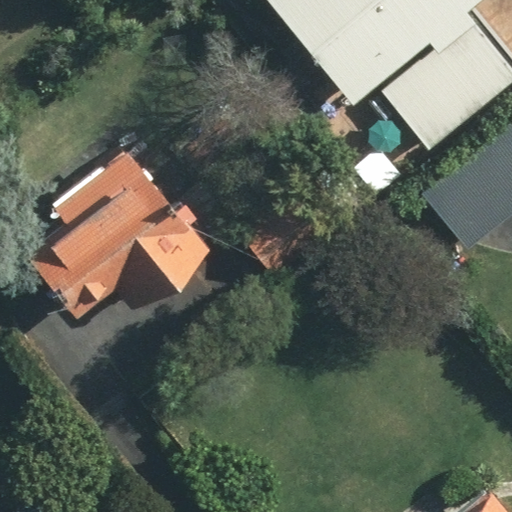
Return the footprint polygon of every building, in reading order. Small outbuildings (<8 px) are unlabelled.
[(511,72),(511,60),(467,4),(472,0),(274,0),(352,97),(375,79),(425,141),(511,72)] [(511,105),(414,180),(462,244),(511,205),(511,105)] [(48,205),(55,214),(16,246),(69,309),(111,275),(134,302),(205,243),(122,144),(48,205)] [(305,171),(234,230),(273,276),(344,216),(305,171)] [(509,511),(477,471),(424,511),(509,511)] [(52,511),(40,497),(20,511),(52,511)]
